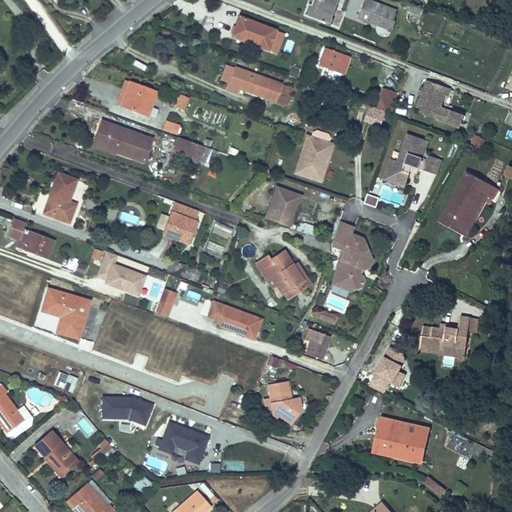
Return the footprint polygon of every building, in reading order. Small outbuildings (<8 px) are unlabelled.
[(310,4),(306,15),(329,24),(338,0),(315,0),(313,6),(310,4)] [(365,0),(359,18),(370,22),(373,14),(393,21),(396,11),(367,0),(365,0)] [(373,14),(370,22),(389,30),(393,21),(373,14)] [(277,31),(242,18),(240,24),(238,23),(233,36),(269,50),(277,31)] [(269,50),(277,53),(285,34),(277,31),(269,50)] [(326,48),(319,65),(344,74),(350,57),(326,48)] [(234,67),(228,82),(240,87),(244,88),(243,90),(284,105),(291,88),(281,84),(234,67)] [(449,78),(430,71),(427,80),(429,81),(425,92),(423,92),(418,107),(421,108),(419,112),(460,127),(464,116),(441,107),(442,104),(451,107),(456,92),(450,90),(454,80),(449,78)] [(125,81),(119,97),(124,98),(121,106),(148,116),(157,92),(125,81)] [(240,87),(228,82),(227,82),(225,88),(238,92),(240,87)] [(377,107),(390,112),(397,93),(384,89),(377,107)] [(179,96),(175,107),(182,110),(187,99),(179,96)] [(166,121),(164,129),(176,134),(179,126),(166,121)] [(102,122),(96,139),(117,146),(115,151),(145,162),(147,155),(137,152),(143,136),(102,122)] [(475,135),(471,142),(481,148),(485,140),(475,135)] [(143,136),(137,152),(147,155),(153,140),(143,136)] [(307,136),(307,138),(332,147),(332,144),(307,136)] [(392,160),(389,167),(410,175),(412,171),(413,167),(420,169),(436,175),(437,175),(442,161),(428,156),(427,160),(423,158),(428,143),(408,136),(398,162),(392,160)] [(179,138),(174,152),(198,160),(203,146),(179,138)] [(332,147),(307,138),(295,173),(320,181),(325,166),(323,164),(324,160),(327,161),(332,147)] [(117,146),(96,139),(93,146),(114,153),(115,151),(117,146)] [(203,146),(198,160),(204,162),(209,148),(203,146)] [(389,167),(387,173),(396,176),(395,179),(407,183),(410,175),(389,167)] [(396,176),(387,173),(385,181),(405,188),(407,183),(395,179),(396,176)] [(467,173),(451,201),(458,204),(473,177),(467,173)] [(58,174),(43,213),(68,223),(75,205),(68,202),(76,180),(58,174)] [(451,201),(440,222),(461,233),(472,213),(478,215),(488,197),(492,200),(498,190),(473,177),(458,204),(451,201)] [(276,188),(265,219),(287,227),(289,227),(301,197),(276,188)] [(381,197),(370,193),(366,203),(378,207),(381,197)] [(185,243),(193,221),(192,220),(196,210),(172,202),(160,234),(185,243)] [(472,213),(461,233),(466,236),(478,215),(472,213)] [(14,218),(7,235),(18,239),(16,246),(46,258),(53,242),(23,229),(25,223),(14,218)] [(314,234),(316,227),(299,221),(296,228),(314,234)] [(338,231),(354,237),(355,235),(353,234),(356,227),(341,221),(338,231)] [(354,237),(338,231),(331,246),(344,251),(347,252),(344,260),(346,261),(343,269),(338,282),(358,290),(363,287),(366,281),(364,275),(361,274),(363,269),(366,269),(372,267),(374,261),(365,239),(355,235),(354,237)] [(94,249),(91,258),(98,260),(101,251),(94,249)] [(255,262),(267,280),(273,276),(278,285),(288,299),(297,293),(293,287),(300,282),(304,287),(310,283),(301,269),(297,271),(293,265),(284,251),(270,259),(267,255),(255,262)] [(96,276),(108,280),(106,285),(137,297),(145,275),(114,264),(117,256),(105,252),(103,260),(96,276)] [(168,272),(197,279),(200,267),(171,260),(168,272)] [(78,262),(74,273),(82,275),(86,264),(78,262)] [(334,284),(352,292),(358,290),(338,282),(343,269),(339,267),(334,284)] [(273,276),(267,280),(268,282),(274,287),(278,285),(273,276)] [(293,287),(297,293),(305,289),(304,287),(300,282),(293,287)] [(176,293),(163,288),(154,312),(167,317),(176,293)] [(50,300),(45,299),(42,310),(61,315),(56,331),(78,337),(88,303),(89,300),(53,290),(50,300)] [(261,321),(214,304),(208,318),(219,323),(218,327),(254,341),(261,321)] [(321,311),(315,306),(310,312),(316,317),(321,311)] [(316,317),(334,324),(336,317),(321,311),(316,317)] [(121,312),(116,326),(124,330),(130,316),(121,312)] [(433,323),(432,329),(440,330),(440,332),(446,333),(446,328),(469,331),(471,318),(460,317),(459,327),(433,323)] [(131,318),(127,331),(142,336),(147,323),(132,318),(131,318)] [(424,327),(422,336),(421,347),(439,350),(439,349),(456,351),(456,346),(466,348),(469,331),(446,328),(446,333),(440,332),(440,330),(432,329),(424,327)] [(305,353),(321,359),(329,336),(308,328),(304,340),(310,342),(305,353)] [(406,354),(390,346),(369,386),(385,394),(390,384),(396,387),(403,374),(397,371),(406,354)] [(439,350),(421,347),(420,351),(465,357),(466,348),(456,346),(456,351),(439,349),(439,350)] [(58,372),(54,383),(62,387),(67,376),(58,372)] [(263,400),(265,408),(271,407),(272,412),(273,412),(291,424),(301,410),(300,399),(291,400),(288,382),(268,385),(269,399),(263,400)] [(0,424),(7,433),(24,420),(4,392),(6,391),(1,383),(0,383),(0,424)] [(154,404),(133,396),(101,396),(101,418),(126,418),(145,425),(154,404)] [(499,431),(502,421),(488,417),(485,427),(499,431)] [(421,463),(423,453),(429,428),(417,426),(408,424),(380,418),(376,436),(373,452),(379,453),(410,460),(421,463)] [(175,445),(188,450),(185,458),(200,463),(203,455),(210,435),(170,420),(162,440),(157,438),(155,445),(160,447),(159,450),(171,454),(175,445)] [(446,430),(441,446),(469,455),(474,439),(446,430)] [(34,446),(45,458),(47,456),(61,471),(75,459),(51,431),(34,446)] [(96,453),(100,458),(111,447),(104,439),(98,445),(98,446),(100,449),(96,453)] [(137,445),(134,455),(143,457),(146,448),(137,445)] [(47,456),(45,458),(61,476),(78,462),(75,459),(61,471),(47,456)] [(221,463),(213,462),(213,472),(221,472),(221,463)] [(127,463),(122,469),(130,476),(135,470),(127,463)] [(98,469),(90,476),(95,481),(103,474),(98,469)] [(133,485),(145,492),(152,481),(139,474),(133,485)] [(429,478),(425,482),(441,494),(444,491),(429,478)] [(90,479),(86,483),(106,507),(108,505),(110,503),(90,479)] [(86,483),(67,499),(78,511),(114,511),(108,505),(106,507),(86,483)] [(210,511),(213,510),(197,491),(172,511),(210,511)] [(78,511),(67,499),(64,501),(71,509),(73,511),(78,511)] [(22,511),(14,503),(8,508),(11,511),(22,511)]
